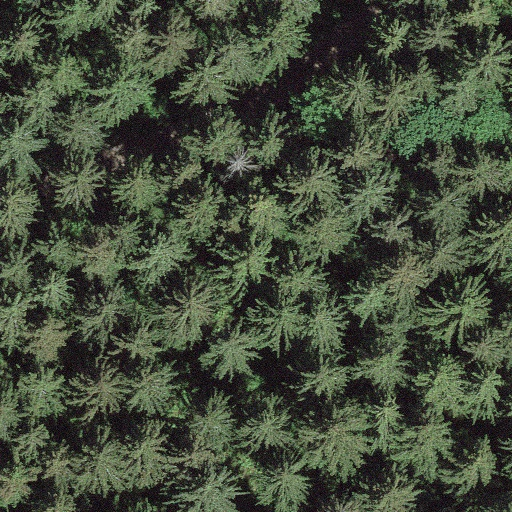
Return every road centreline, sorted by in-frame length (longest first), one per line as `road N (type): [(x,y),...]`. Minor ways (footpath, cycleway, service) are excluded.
road 1 (track): [(0,33),(67,79),(209,120),(374,153),(511,161)]
road 2 (track): [(385,0),(209,120),(0,191)]
